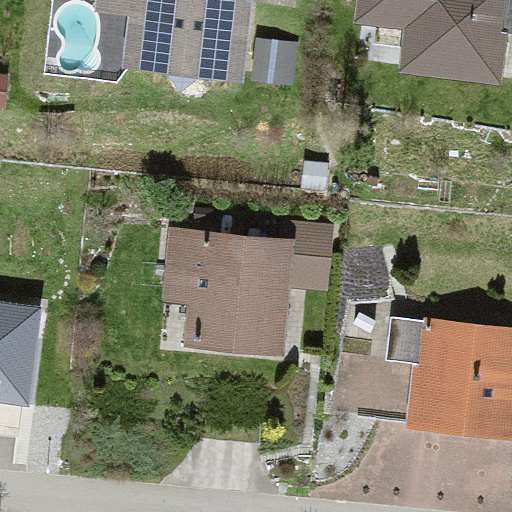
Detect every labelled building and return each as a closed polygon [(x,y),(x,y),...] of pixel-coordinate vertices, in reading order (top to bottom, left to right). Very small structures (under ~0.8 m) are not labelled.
[(130,0),(126,54),(254,65),(260,0),(130,0)] [(511,0),(369,0),(368,11),(402,13),(398,57),(501,65),(503,43),(511,43),(511,0)] [(283,352),(288,244),(170,239),(167,313),(193,314),(192,348),(283,352)] [(37,310),(0,305),(0,399),(25,403),(37,310)] [(511,433),(511,334),(412,333),(410,432),(511,433)]
